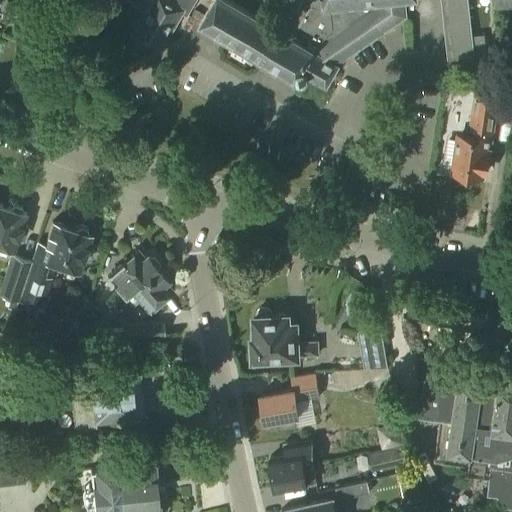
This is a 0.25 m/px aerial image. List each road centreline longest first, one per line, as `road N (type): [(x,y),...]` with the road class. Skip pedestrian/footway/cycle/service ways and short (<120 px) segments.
road 1 (residential): [(511,269),(416,254),(200,200)]
road 2 (residential): [(247,511),(207,322),(200,200)]
road 3 (residential): [(73,161),(49,0)]
road 4 (residential): [(200,200),(73,161)]
